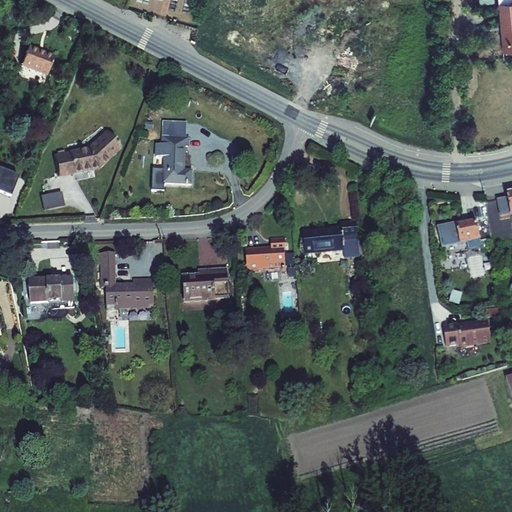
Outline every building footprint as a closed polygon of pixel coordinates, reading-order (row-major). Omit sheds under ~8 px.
[(511,10),(500,12),(502,57),(511,56),(511,10)] [(29,48),(21,67),(47,77),(54,58),(29,48)] [(163,122),(162,138),(187,139),(187,123),(163,122)] [(109,136),(107,133),(100,139),(102,142),(109,136)] [(58,177),(97,168),(120,148),(109,136),(102,142),(100,139),(88,150),(64,155),(58,156),(53,157),(58,177)] [(188,147),(188,139),(187,139),(162,138),(162,145),(157,145),(156,157),(165,157),(164,171),(152,170),(151,192),(165,192),(165,184),(191,185),(191,172),(184,172),(185,147),(188,147)] [(0,193),(10,197),(18,178),(0,171),(0,193)] [(64,207),(61,192),(40,197),(43,211),(64,207)] [(507,198),(497,200),(500,217),(511,214),(511,193),(506,195),(507,198)] [(305,255),(343,251),(343,243),(359,241),(357,223),(341,225),(341,230),(303,233),(305,255)] [(437,228),(442,249),(443,249),(480,241),(476,223),(456,227),(455,224),(437,228)] [(285,239),(271,240),(271,251),(266,252),(266,248),(246,250),(247,272),(255,271),(254,270),(258,269),(262,271),(262,269),(286,267),(286,266),(285,256),(285,254),(284,254),(284,250),(286,250),(285,239)] [(481,248),(480,241),(443,249),(444,256),(481,248)] [(96,266),(100,266),(101,289),(107,289),(107,312),(118,312),(118,310),(154,309),(154,279),(133,280),(133,285),(116,286),(115,254),(96,254),(96,266)] [(229,299),(227,271),(199,273),(199,277),(182,278),(184,303),(229,299)] [(73,279),(29,282),(30,306),(75,302),(73,279)] [(489,318),(499,317),(498,309),(488,311),(489,318)] [(457,325),(443,327),(446,347),(460,345),(461,348),(491,343),(488,322),(471,325),(471,324),(457,326),(457,325)]
